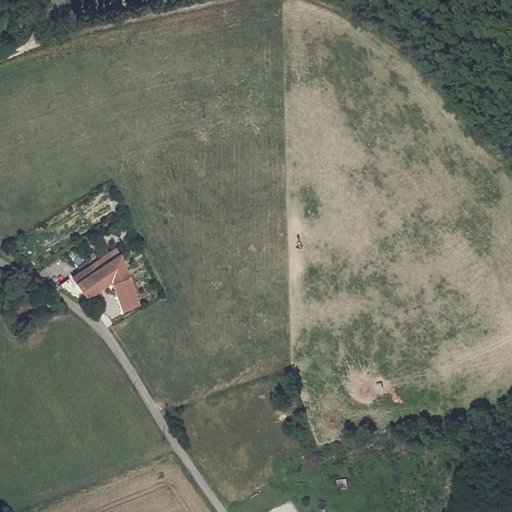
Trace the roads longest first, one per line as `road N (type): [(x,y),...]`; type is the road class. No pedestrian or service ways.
road 1 (unclassified): [(0,261),(105,334),(222,511)]
road 2 (track): [(227,0),(24,49)]
